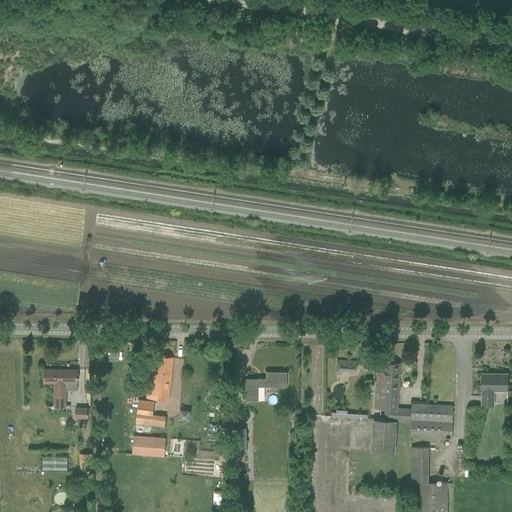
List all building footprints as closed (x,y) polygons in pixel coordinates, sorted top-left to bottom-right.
[(169,398),(174,357),(152,354),(149,395),(169,398)] [(385,407),(384,418),(396,419),(396,420),(411,421),(411,408),(398,407),(400,362),(385,362),(385,371),(376,371),(375,406),(385,407)] [(44,381),(55,381),(55,408),(67,407),(67,389),(77,389),(77,383),(78,383),(78,369),(55,369),(44,369),(44,381)] [(287,386),(287,372),(267,371),(267,378),(245,378),(246,400),(259,399),(259,386),(287,386)] [(507,391),(508,373),(499,373),(499,374),(496,374),(496,373),(482,373),(481,405),(493,405),(494,391),(507,391)] [(153,415),(154,408),(155,401),(138,399),(136,413),(153,415)] [(452,438),(453,405),(411,404),(411,408),(411,421),(410,436),(452,438)] [(75,418),(86,417),(86,406),(74,406),(75,418)] [(396,419),(384,418),(374,418),(372,449),(394,450),(396,420),(396,419)] [(293,430),(288,435),(293,440),(298,435),(293,430)] [(165,437),(134,434),(132,454),(164,456),(165,437)] [(246,441),(233,441),(233,454),(234,454),(246,454),(246,441)] [(411,446),(411,457),(428,457),(428,446),(411,446)] [(79,453),(79,470),(92,470),(92,453),(79,453)] [(42,458),(42,469),(67,469),(67,458),(42,458)] [(246,472),(238,472),(238,481),(247,481),(246,472)] [(447,511),(448,481),(429,481),(419,482),(419,511),(447,511)]
